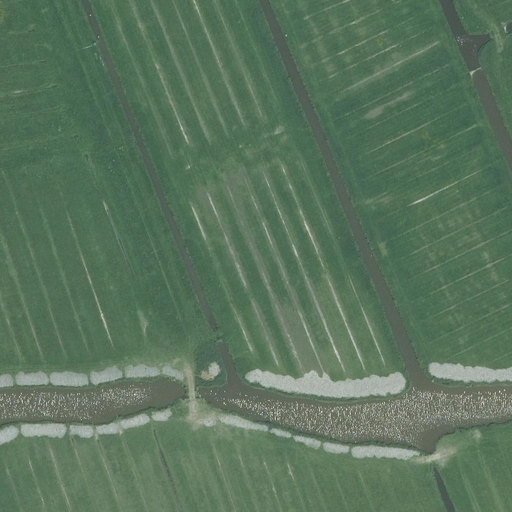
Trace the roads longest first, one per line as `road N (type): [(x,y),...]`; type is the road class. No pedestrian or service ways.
road 1 (track): [(187,367),(170,361),(0,385)]
road 2 (track): [(199,427),(187,367),(230,331),(214,293)]
